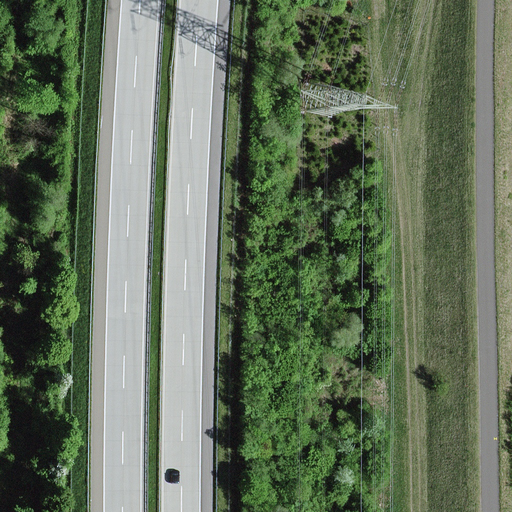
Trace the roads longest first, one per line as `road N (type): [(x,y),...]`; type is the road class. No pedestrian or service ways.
road 1 (motorway): [(182,511),(200,0)]
road 2 (motorway): [(140,0),(122,511)]
road 3 (track): [(489,0),(491,511)]
